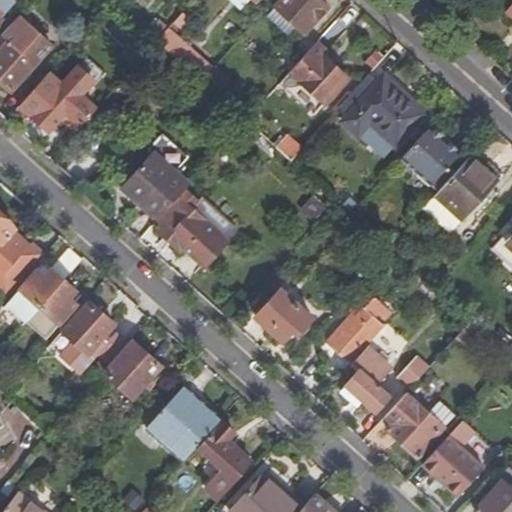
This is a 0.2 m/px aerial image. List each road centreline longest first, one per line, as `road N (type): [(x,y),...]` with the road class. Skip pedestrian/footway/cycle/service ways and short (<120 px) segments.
road 1 (residential): [(0,158),(397,511)]
road 2 (tertiary): [(384,0),(511,114)]
